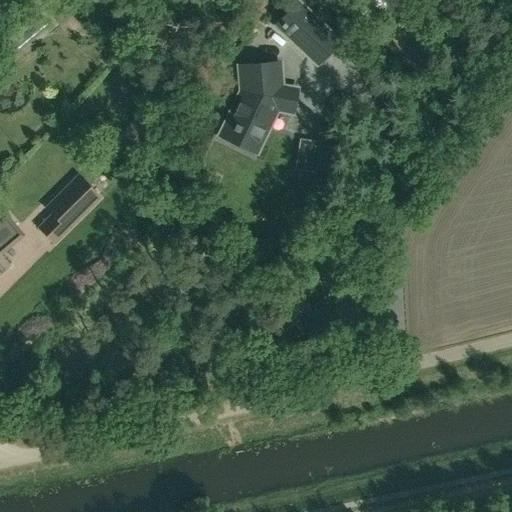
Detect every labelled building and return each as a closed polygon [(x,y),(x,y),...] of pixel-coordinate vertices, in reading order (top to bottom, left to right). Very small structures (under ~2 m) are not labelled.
[(277,23),(318,63),(338,42),(296,3),(277,23)] [(242,91),(230,118),(227,124),(233,127),(232,129),(238,132),(239,129),(255,137),(264,118),(270,120),(276,108),(288,110),(292,90),(280,88),(278,63),(240,66),(242,91)] [(119,166),(157,123),(146,113),(108,156),(119,166)] [(304,163),(303,169),(313,171),(313,170),(330,173),(335,146),(318,144),(318,143),(308,141),(307,148),(309,152),(315,152),(314,161),(308,160),(304,163)] [(45,207),(51,212),(37,226),(53,242),(98,196),(77,175),(45,207)] [(0,254),(22,235),(5,215),(0,219),(0,273),(9,265),(0,255),(0,254)]
